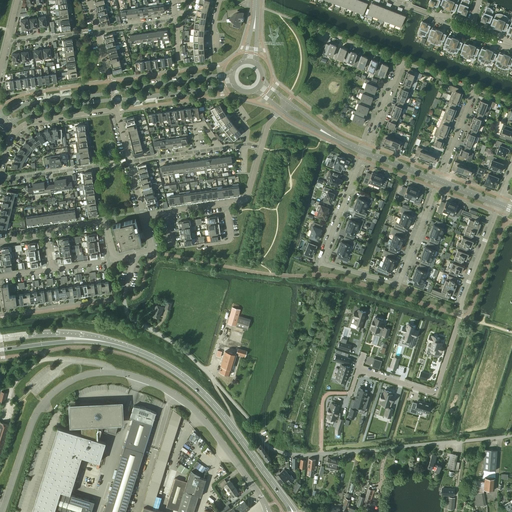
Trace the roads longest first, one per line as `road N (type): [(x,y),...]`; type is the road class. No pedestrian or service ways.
road 1 (unclassified): [(124,299),(131,319),(181,348),(278,452),(511,435)]
road 2 (unclassified): [(2,511),(43,403),(78,377),(114,371),(192,408),(267,511)]
road 3 (tertiary): [(292,511),(200,390),(162,362),(93,339)]
road 4 (tertiary): [(0,140),(8,125),(38,112),(234,85)]
road 5 (tertiary): [(232,72),(33,102),(2,118)]
road 6 (residential): [(321,261),(398,283),(435,188)]
road 7 (residential): [(461,305),(435,393),(357,370)]
road 8 (residential): [(0,172),(8,141),(26,124),(116,110)]
